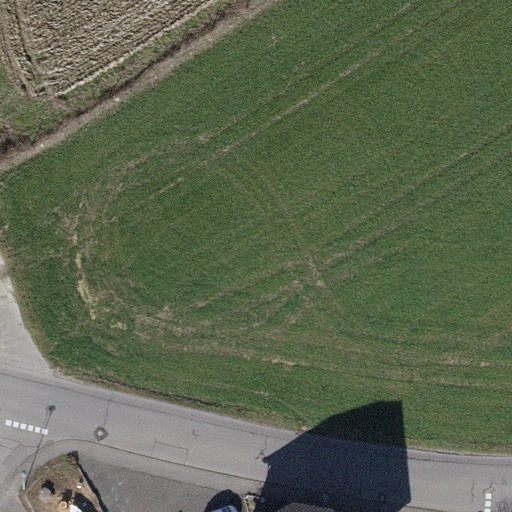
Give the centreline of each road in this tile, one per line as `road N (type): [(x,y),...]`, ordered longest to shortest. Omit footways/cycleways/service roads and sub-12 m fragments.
road 1 (residential): [(511,476),(350,462),(21,398)]
road 2 (track): [(0,278),(22,365),(21,398)]
